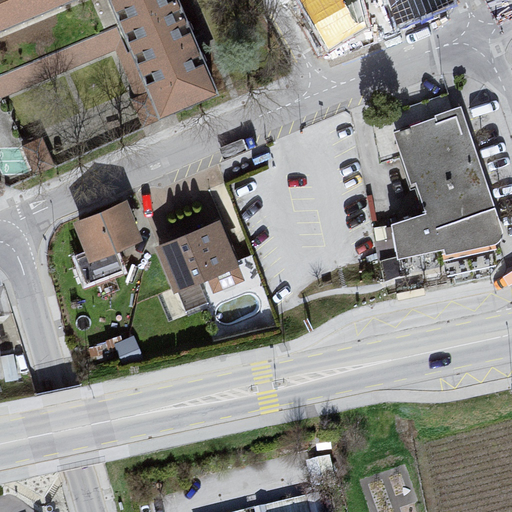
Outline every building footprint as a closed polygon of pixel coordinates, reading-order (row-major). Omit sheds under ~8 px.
[(207,94),(168,0),(0,0),(0,23),(56,0),(94,0),(135,98),(126,104),(139,127),(207,94)] [(444,0),(299,0),(314,39),(320,53),(333,57),(399,31),(394,18),(444,0)] [(401,107),(405,118),(432,109),(428,97),(401,107)] [(452,107),(384,130),(402,180),(408,181),(419,212),(384,222),(391,258),(437,248),(439,255),(488,245),(492,243),(495,237),(495,228),(452,107)] [(118,200),(64,222),(79,259),(131,238),(118,200)] [(210,219),(147,243),(165,288),(231,264),(210,219)] [(316,511),(313,496),(256,509),(256,511),(316,511)]
